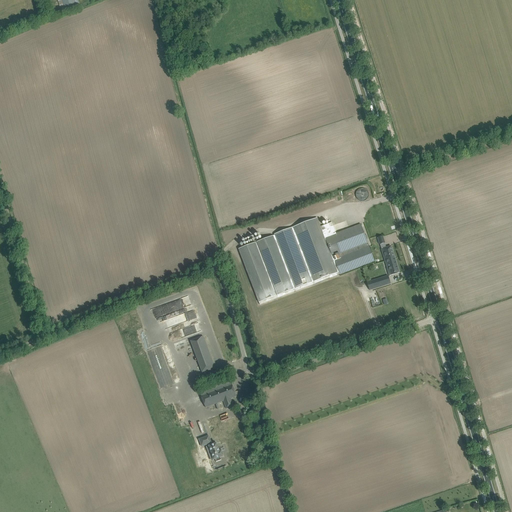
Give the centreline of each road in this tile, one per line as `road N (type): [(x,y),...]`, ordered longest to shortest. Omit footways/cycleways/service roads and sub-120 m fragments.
road 1 (unclassified): [(0,354),(209,269),(223,281),(253,377),(439,317)]
road 2 (secondary): [(439,317),(338,0)]
road 3 (secondary): [(496,511),(439,317)]
road 4 (track): [(0,194),(44,336)]
